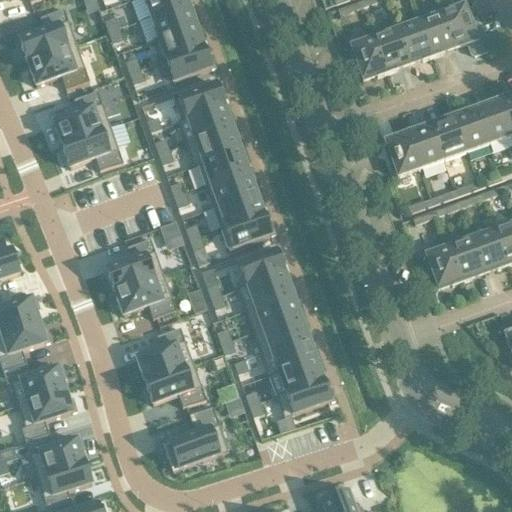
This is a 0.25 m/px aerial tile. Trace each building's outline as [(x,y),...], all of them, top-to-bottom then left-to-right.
[(185,0),(144,0),(142,1),(142,2),(150,22),(188,8),(185,0)] [(335,9),(358,0),(338,0),(333,2),(335,9)] [(363,12),(385,4),(383,0),(374,0),(360,5),(363,12)] [(339,20),(363,12),(360,5),(337,13),(339,20)] [(188,8),(150,22),(157,43),(158,44),(196,30),(188,8)] [(477,45),(470,25),(472,21),(469,14),(466,12),(464,8),(441,17),(453,51),(464,47),(467,49),(477,45)] [(44,35),(19,44),(27,67),(76,50),(63,14),(40,22),(44,35)] [(453,51),(441,17),(418,25),(432,62),(441,58),(443,55),(453,51)] [(115,22),(104,26),(108,37),(119,33),(115,22)] [(432,62),(418,25),(396,33),(408,67),(419,64),(422,65),(432,62)] [(157,43),(153,45),(161,68),(166,66),(165,65),(204,51),(196,30),(158,44),(157,43)] [(119,33),(108,37),(112,49),(123,45),(119,33)] [(408,67),(396,33),(373,41),(387,78),(396,75),(398,71),(408,67)] [(387,78),(373,41),(350,50),(351,53),(350,56),(355,70),(358,72),(362,84),(374,80),(377,82),(387,78)] [(76,50),(27,67),(36,91),(61,82),(65,94),(89,86),(76,50)] [(204,51),(165,65),(166,66),(173,88),(215,72),(211,60),(207,61),(204,51)] [(136,63),(125,67),(129,78),(140,74),(136,63)] [(140,74),(129,78),(133,89),(144,85),(140,74)] [(221,87),(174,104),(182,125),(182,126),(225,111),(221,101),(225,99),(221,87)] [(78,117),(53,126),(61,150),(110,132),(97,96),(73,104),(78,117)] [(511,140),(511,101),(511,102),(507,100),(498,104),(511,140)] [(511,140),(498,104),(488,107),(487,111),(476,114),(488,149),(511,140)] [(182,125),(177,127),(185,149),(233,132),(225,111),(182,126),(182,125)] [(488,149),(476,114),(465,118),(462,117),(453,120),(466,157),(488,149)] [(466,157),(453,120),(443,124),(441,127),(431,131),(443,165),(466,157)] [(158,122),(146,126),(150,137),(162,133),(158,122)] [(443,165),(431,131),(420,134),(417,133),(407,136),(420,173),(443,165)] [(110,132),(61,150),(70,173),(95,164),(99,177),(123,168),(110,132)] [(233,132),(185,149),(193,172),(198,170),(197,169),(240,154),(233,132)] [(420,173),(407,136),(398,140),(396,143),(385,147),(389,159),(388,163),(393,177),(396,178),(397,181),(420,173)] [(165,144),(154,148),(158,159),(169,155),(165,144)] [(240,154),(197,169),(198,170),(205,190),(248,175),(240,154)] [(169,155),(158,159),(162,170),(173,166),(169,155)] [(501,185),(511,181),(511,173),(499,178),(501,185)] [(248,175),(205,190),(213,212),(256,196),(248,175)] [(479,193),(501,185),(499,178),(476,186),(479,193)] [(181,186),(170,190),(174,202),(185,198),(181,186)] [(456,201),(479,193),(476,186),(454,195),(456,201)] [(506,196),(511,194),(511,186),(503,190),(506,196)] [(483,205),(506,196),(503,190),(481,198),(483,205)] [(434,209),(456,201),(454,195),(431,203),(434,209)] [(256,196),(213,212),(221,233),(263,218),(256,196)] [(185,198),(174,202),(178,213),(189,209),(185,198)] [(460,213),(483,205),(481,198),(458,206),(460,213)] [(410,218),(434,209),(431,203),(408,211),(410,218)] [(438,221),(460,213),(458,206),(435,214),(438,221)] [(414,229),(438,221),(435,214),(412,222),(414,229)] [(263,218),(221,233),(229,256),(275,239),(271,227),(267,228),(263,218)] [(511,227),(494,234),(507,271),(511,268),(511,227)] [(196,229),(185,233),(189,245),(200,241),(196,229)] [(507,271),(494,234),(471,242),(483,276),(494,273),(497,274),(507,271)] [(200,241),(189,245),(193,256),(204,252),(200,241)] [(483,276),(471,242),(448,250),(462,287),(471,283),(473,280),(483,276)] [(131,264),(106,273),(114,297),(163,280),(150,243),(126,252),(131,264)] [(462,287),(448,250),(425,259),(426,262),(425,265),(430,279),(433,281),(437,293),(449,289),(452,290),(462,287)] [(12,253),(0,257),(0,284),(20,278),(12,253)] [(280,253),(238,268),(246,290),(246,291),(285,277),(281,267),(285,266),(280,253)] [(246,290),(237,293),(245,316),(292,299),(285,277),(246,291),(246,290)] [(163,280),(114,297),(123,321),(148,312),(152,324),(176,316),(163,280)] [(218,288),(206,293),(210,304),(222,300),(218,288)] [(292,299),(245,316),(253,337),(300,320),(292,299)] [(222,300),(210,304),(214,315),(226,311),(222,300)] [(0,303),(0,337),(39,325),(36,315),(40,313),(35,301),(2,312),(0,303)] [(300,320),(253,337),(260,358),(308,341),(300,320)] [(39,325),(0,337),(0,368),(2,376),(27,368),(22,355),(50,346),(46,334),(42,335),(39,325)] [(161,354),(136,363),(144,386),(193,369),(180,333),(156,341),(161,354)] [(227,333),(216,337),(220,349),(231,345),(227,333)] [(308,341),(260,358),(268,380),(315,363),(308,341)] [(231,345),(220,349),(224,360),(235,356),(231,345)] [(315,363),(268,380),(276,401),(323,384),(315,363)] [(245,364),(234,368),(238,379),(249,375),(245,364)] [(27,368),(2,376),(7,388),(10,387),(18,410),(66,394),(62,384),(66,383),(62,370),(31,380),(27,368)] [(193,369),(144,386),(153,410),(178,401),(182,413),(206,405),(193,369)] [(323,384),(276,401),(284,424),(335,406),(331,393),(327,394),(323,384)] [(66,394),(18,410),(25,432),(21,433),(25,446),(49,438),(45,426),(77,416),(73,403),(69,404),(66,394)] [(256,396),(245,400),(249,411),(260,407),(256,396)] [(260,407),(249,411),(253,422),(264,418),(260,407)] [(182,443),(163,450),(172,477),(229,456),(212,412),(189,420),(193,433),(180,438),(182,443)] [(49,438),(25,446),(37,481),(84,466),(81,456),(85,455),(81,442),(53,451),(49,438)] [(84,466),(37,481),(46,511),(62,511),(72,509),(68,496),(92,488),(84,466)] [(346,491),(319,500),(322,511),(359,511),(358,508),(352,510),(346,491)]
